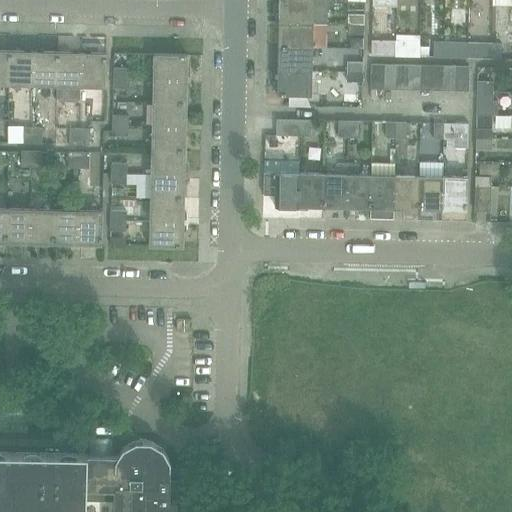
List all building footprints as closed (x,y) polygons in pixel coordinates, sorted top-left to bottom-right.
[(278,0),(278,22),(312,23),(312,0),(278,0)] [(348,14),(348,24),(364,25),(364,14),(348,14)] [(278,22),(278,46),(311,46),(326,46),(327,24),(312,23),(278,22)] [(364,25),(348,24),(348,34),(364,35),(364,25)] [(371,40),(371,56),(386,56),(395,57),(395,40),(386,40),(371,40)] [(406,40),(395,40),(395,57),(406,57),(406,40)] [(433,58),(443,58),(444,42),(434,41),(433,58)] [(466,42),(444,42),(443,58),(466,58),(466,42)] [(491,43),(466,42),(466,58),(491,59),(491,43)] [(501,43),(491,43),(491,59),(501,59),(501,43)] [(278,46),(277,70),(311,70),(311,46),(278,46)] [(0,83),(8,83),(9,50),(0,50),(0,83)] [(8,83),(32,84),(33,51),(9,50),(8,83)] [(33,51),(32,84),(56,85),(57,51),(33,51)] [(81,52),(57,51),(56,85),(81,85),(81,52)] [(105,53),(81,52),(81,85),(105,86),(105,53)] [(153,54),(153,78),(186,79),(187,55),(153,54)] [(347,62),(347,71),(363,72),(363,62),(347,62)] [(370,88),(382,88),(383,64),(370,63),(370,88)] [(382,88),(395,88),(396,64),(383,64),(382,88)] [(395,88),(407,89),(408,64),(396,64),(395,88)] [(407,89),(419,89),(419,65),(408,64),(407,89)] [(419,89),(431,89),(432,65),(419,65),(419,89)] [(431,89),(444,90),(444,65),(432,65),(431,89)] [(444,90),(455,90),(456,65),(444,65),(444,90)] [(456,65),(455,90),(467,90),(468,66),(456,65)] [(113,67),(113,77),(129,77),(129,68),(113,67)] [(311,70),(277,70),(276,95),(310,95),(311,70)] [(363,72),(347,71),(347,82),(363,82),(363,72)] [(129,77),(113,77),(113,87),(129,88),(129,77)] [(153,78),(152,102),(186,102),(186,79),(153,78)] [(477,81),(476,90),(493,91),(493,82),(477,81)] [(493,91),(476,90),(476,101),(476,115),(477,115),(485,115),(497,115),(497,101),(492,101),(493,91)] [(152,102),(152,126),(185,126),(186,102),(152,102)] [(111,125),(112,109),(101,108),(100,124),(111,125)] [(112,115),(112,125),(129,125),(129,115),(112,115)] [(301,120),(276,120),(275,136),(300,136),(301,120)] [(309,120),(301,120),(300,136),(309,137),(309,120)] [(348,121),(338,121),(337,137),(348,137),(348,121)] [(359,122),(348,121),(348,137),(358,137),(359,122)] [(396,122),(386,122),(386,138),(395,138),(396,122)] [(406,123),(396,122),(395,138),(406,138),(406,123)] [(443,123),(434,123),(434,139),(443,139),(443,123)] [(443,123),(443,139),(453,139),(453,148),(468,148),(468,123),(443,123)] [(129,125),(112,125),(112,135),(128,136),(129,125)] [(152,126),(151,150),(185,150),(185,126),(152,126)] [(22,143),(31,143),(31,127),(22,127),(22,143)] [(42,127),(31,127),(31,143),(42,144),(42,127)] [(69,144),(79,144),(79,128),(69,128),(69,144)] [(90,129),(79,128),(79,144),(89,144),(90,129)] [(475,128),(475,138),(492,139),(492,129),(475,128)] [(492,139),(475,138),(475,148),(491,148),(492,139)] [(151,150),(151,174),(184,174),(185,150),(151,150)] [(21,167),(31,167),(31,151),(21,151),(21,167)] [(41,152),(31,151),(31,167),(41,167),(41,152)] [(406,164),(431,164),(431,151),(406,151),(406,164)] [(78,177),(79,168),(79,152),(69,152),(69,168),(73,168),(73,177),(78,177)] [(89,153),(79,152),(79,168),(89,169),(89,153)] [(467,165),(484,164),(484,153),(467,153),(467,165)] [(111,163),(111,173),(127,173),(127,164),(111,163)] [(322,207),(346,207),(347,164),(336,163),(334,167),(333,170),(333,174),(323,174),(322,207)] [(346,207),(370,208),(371,175),(357,174),(358,164),(347,164),(346,207)] [(274,206),(298,206),(299,173),(275,172),(275,176),(263,176),(263,199),(274,199),(274,206)] [(127,173),(111,173),(111,183),(127,183),(127,173)] [(298,206),(322,207),(323,174),(299,173),(298,206)] [(151,174),(150,198),(184,198),(184,174),(151,174)] [(370,208),(394,209),(395,175),(371,175),(370,208)] [(394,209),(417,209),(418,175),(395,175),(394,209)] [(417,209),(441,210),(442,176),(418,175),(417,209)] [(442,176),(441,210),(466,210),(466,176),(442,176)] [(474,177),(474,186),(490,186),(490,177),(474,177)] [(490,186),(474,186),(474,211),(489,211),(490,186)] [(150,198),(150,222),(183,222),(184,198),(150,198)] [(5,242),(29,243),(30,209),(5,209),(5,242)] [(29,243),(53,243),(54,210),(30,209),(29,243)] [(53,243),(77,244),(78,210),(54,210),(53,243)] [(78,210),(77,244),(101,244),(102,211),(78,210)] [(110,211),(110,221),(126,221),(126,211),(110,211)] [(126,221),(110,221),(110,231),(126,231),(126,221)] [(183,222),(150,222),(149,246),(183,247),(183,222)] [(191,319),(176,319),(176,330),(191,330),(191,319)] [(0,511),(85,511),(85,501),(113,501),(112,511),(168,511),(170,462),(162,449),(150,441),(135,441),(122,448),(117,455),(86,454),(86,453),(0,451),(0,511)]
